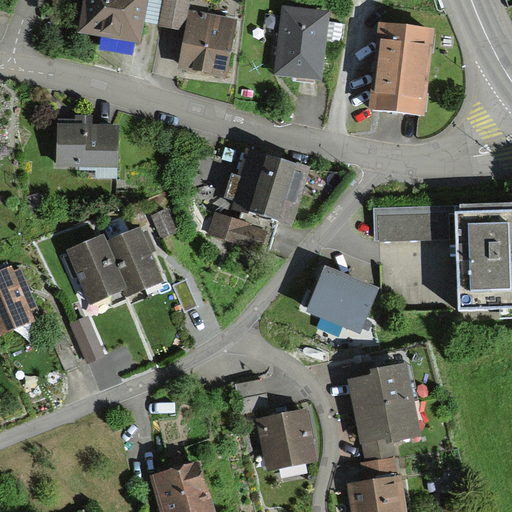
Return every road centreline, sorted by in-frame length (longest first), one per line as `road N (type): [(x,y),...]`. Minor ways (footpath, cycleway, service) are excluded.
road 1 (residential): [(383,156),(227,125),(11,67)]
road 2 (residential): [(237,330),(171,369),(0,439)]
road 3 (residential): [(383,156),(376,175),(237,330)]
road 4 (residential): [(321,511),(330,445),(315,387),(237,330)]
road 5 (residential): [(511,135),(444,158),(383,156)]
